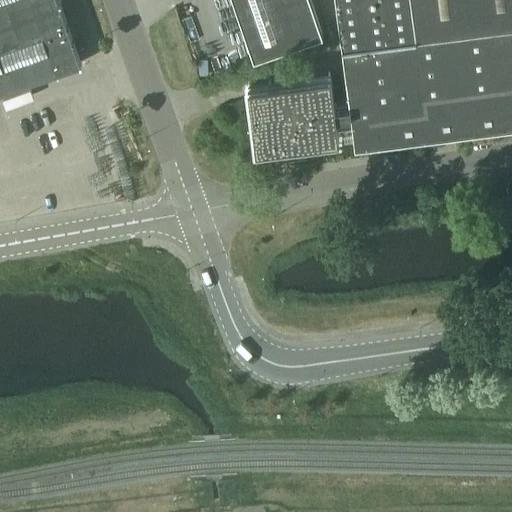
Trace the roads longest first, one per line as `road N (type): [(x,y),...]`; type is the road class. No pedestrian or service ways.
road 1 (unclassified): [(511,338),(286,367),(264,359),(227,310),(194,213)]
road 2 (unclassified): [(194,213),(511,161)]
road 3 (unclassified): [(194,213),(118,0)]
road 4 (unclassified): [(0,247),(194,213)]
